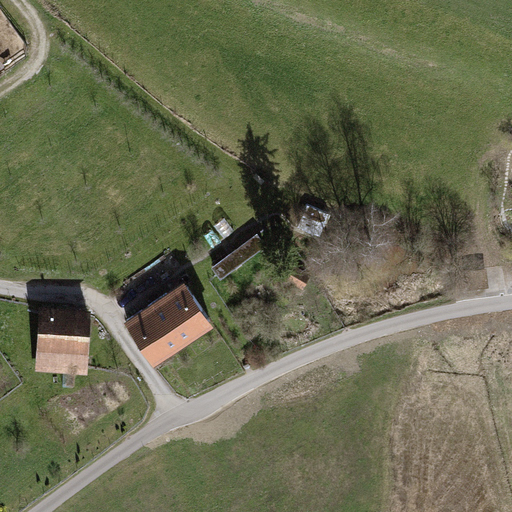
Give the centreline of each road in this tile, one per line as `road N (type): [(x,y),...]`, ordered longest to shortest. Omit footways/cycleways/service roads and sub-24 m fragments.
road 1 (unclassified): [(511,300),(360,335),(177,416)]
road 2 (residential): [(177,416),(95,299),(0,287)]
road 3 (unclassified): [(177,416),(39,511)]
